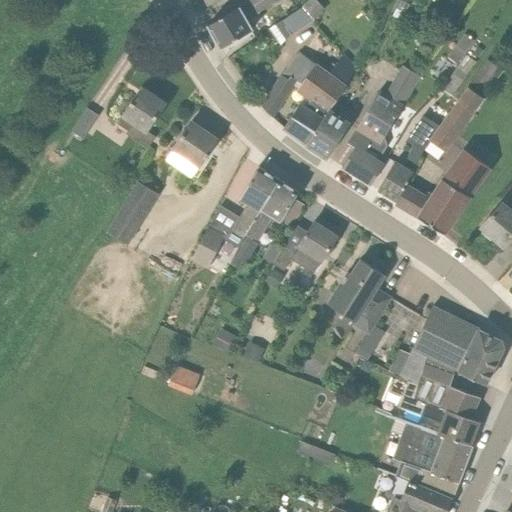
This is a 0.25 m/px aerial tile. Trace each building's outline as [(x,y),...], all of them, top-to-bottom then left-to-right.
[(240,7),(208,25),(221,48),(253,30),(247,19),(258,12),(259,13),(279,0),(249,0),(239,6),(240,7)] [(315,0),(310,0),(302,6),(314,20),(324,10),(315,0)] [(457,64),(474,41),(465,35),(448,58),(457,64)] [(279,81),(263,106),(262,107),(272,117),(292,85),(297,88),(295,91),(309,102),(306,106),(300,102),(284,128),(306,144),(333,102),(334,102),(345,85),(356,68),(343,55),(329,72),(316,62),(299,52),(280,74),(277,80),(279,81)] [(465,55),(442,88),(453,97),(458,90),(457,89),(476,62),(465,55)] [(487,59),(467,86),(468,87),(437,130),(430,141),(445,151),(483,98),(484,98),(503,71),(487,59)] [(144,89),(134,103),(131,100),(117,122),(128,130),(126,133),(148,148),(155,137),(147,131),(166,104),(144,89)] [(376,139),(385,137),(402,104),(380,90),(357,127),(376,139)] [(353,114),(334,102),(333,102),(306,144),(327,159),(350,123),(348,121),(353,114)] [(98,115),(87,108),(71,131),(83,139),(98,115)] [(208,153),(218,139),(192,121),(172,150),(202,169),(211,156),(208,153)] [(378,190),(397,202),(407,184),(412,173),(423,148),(428,140),(430,141),(437,130),(423,123),(412,143),(402,167),(394,162),(378,190)] [(370,186),(371,186),(383,165),(377,161),(387,146),(385,137),(376,139),(357,127),(347,143),(354,147),(342,167),(370,186)] [(443,179),(431,199),(419,218),(444,233),(490,168),(465,149),(443,179)] [(248,202),(239,217),(230,232),(237,236),(243,239),(279,180),(259,167),(240,197),(248,202)] [(299,192),(279,180),(243,239),(244,240),(231,264),(241,269),(244,263),(256,243),(272,217),(280,222),(299,192)] [(107,233),(127,245),(159,194),(138,182),(107,233)] [(480,228),(503,248),(511,237),(511,209),(503,201),(480,228)] [(297,225),(285,246),(284,246),(273,263),(284,270),(291,259),(313,273),(337,236),(314,221),(308,232),(297,225)] [(226,235),(209,226),(191,260),(208,269),(226,235)] [(368,335),(391,298),(376,289),(385,275),(360,260),(351,274),(348,272),(329,302),(355,320),(352,325),(368,335)] [(272,268),(264,281),(276,288),(284,276),(272,268)] [(388,371),(407,381),(410,382),(410,381),(418,384),(425,363),(453,375),(456,367),(460,369),(459,372),(486,385),(503,348),(501,340),(432,307),(413,348),(409,353),(398,348),(388,371)] [(359,349),(370,356),(377,345),(366,338),(359,349)] [(229,354),(230,353),(233,346),(222,341),(218,349),(229,354)] [(249,341),(242,356),(257,363),(264,348),(249,341)] [(359,368),(365,371),(371,370),(374,364),(364,359),(359,368)] [(398,406),(422,415),(442,422),(438,433),(473,445),(477,434),(476,431),(479,422),(470,418),(480,398),(450,386),(453,375),(425,363),(418,384),(410,381),(410,382),(407,381),(398,406)] [(172,375),(168,385),(191,395),(195,385),(172,375)] [(452,499),(473,445),(438,433),(389,415),(382,436),(427,452),(429,447),(439,451),(433,467),(429,466),(427,471),(422,469),(417,485),(451,499),(452,499)] [(309,458),(314,446),(302,442),(297,453),(309,458)] [(424,511),(445,511),(451,499),(417,485),(409,482),(401,501),(394,498),(387,511),(415,511),(417,509),(424,511)]
